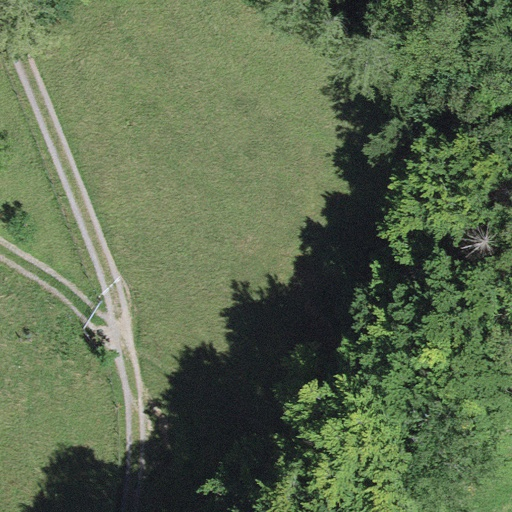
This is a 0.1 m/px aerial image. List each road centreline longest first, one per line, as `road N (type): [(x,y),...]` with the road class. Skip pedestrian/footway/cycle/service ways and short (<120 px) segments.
road 1 (track): [(11,0),(110,262),(135,383),(126,511)]
road 2 (track): [(511,291),(358,511)]
